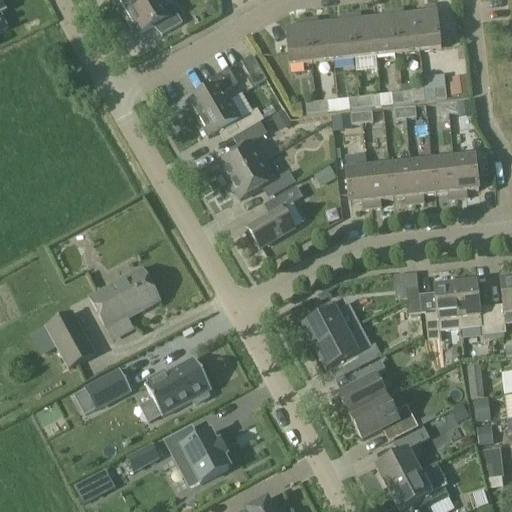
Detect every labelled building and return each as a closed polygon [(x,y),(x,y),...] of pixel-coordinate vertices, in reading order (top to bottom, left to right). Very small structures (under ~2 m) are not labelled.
[(111,0),(122,19),(156,0),(111,0)] [(157,0),(156,0),(122,19),(134,39),(153,28),(156,26),(162,36),(180,25),(169,6),(163,10),(157,0)] [(207,7),(208,16),(217,16),(216,6),(207,7)] [(425,18),(414,19),(418,54),(440,52),(436,16),(436,17),(435,8),(427,9),(428,14),(425,18)] [(399,12),(392,13),(397,57),(418,54),(414,19),(403,20),(399,17),(399,12)] [(382,23),(371,24),(375,59),(397,57),(392,13),(384,14),(385,19),(382,23)] [(356,17),(349,18),(354,62),(375,59),(371,24),(360,25),(356,22),(356,17)] [(339,27),(328,29),(332,64),(354,62),(349,18),(341,19),(342,24),(339,27)] [(313,22),(306,23),(311,67),(332,64),(328,29),(317,30),(314,27),(313,22)] [(289,69),(311,67),(306,23),(298,24),(299,29),(296,32),(285,34),(289,69)] [(251,59),(241,65),(250,81),(247,83),(252,91),(266,82),(251,59)] [(213,89),(187,105),(197,122),(230,103),(225,93),(236,86),(228,72),(209,83),(213,89)] [(450,97),(468,95),(466,78),(452,80),(453,85),(449,86),(450,97)] [(435,103),(446,102),(445,91),(434,92),(435,103)] [(411,94),(401,95),(402,107),(413,106),(411,94)] [(392,108),(402,107),(401,95),(390,96),(392,108)] [(369,98),(358,100),(359,112),(370,110),(369,98)] [(349,113),(359,112),(358,100),(347,101),(349,113)] [(230,103),(197,122),(208,140),(235,124),(242,134),(261,123),(255,113),(250,116),(242,121),(231,103),(230,103)] [(472,118),(470,104),(458,105),(460,119),(472,118)] [(326,105),(316,106),(317,115),(327,114),(326,105)] [(316,106),(305,107),(306,116),(317,115),(316,106)] [(457,106),(447,107),(448,119),(458,118),(457,106)] [(438,120),(448,119),(447,107),(437,108),(438,120)] [(404,111),(405,123),(415,122),(414,110),(404,111)] [(395,124),(405,123),(404,111),(394,112),(395,124)] [(361,115),(362,127),(372,126),(371,114),(361,115)] [(282,115),(273,120),(279,130),(288,125),(282,115)] [(352,128),(362,127),(361,115),(351,116),(352,128)] [(332,120),(334,133),(351,132),(349,118),(332,120)] [(219,176),(225,186),(262,165),(251,146),(265,138),(258,127),(235,140),(242,152),(216,167),(221,175),(219,176)] [(453,162),(457,204),(468,203),(467,195),(479,194),(475,159),(453,162)] [(453,162),(431,164),(435,199),(447,198),(447,205),(457,204),(453,162)] [(431,164),(410,166),(414,209),(424,208),(423,200),(435,199),(431,164)] [(262,165),(225,186),(232,199),(234,198),(238,204),(264,189),(270,201),(293,188),(286,176),(273,184),(262,165)] [(410,166),(388,169),(392,204),(404,202),(404,210),(414,209),(410,166)] [(318,176),(324,187),(335,180),(328,169),(318,176)] [(388,169),(367,171),(372,214),(382,213),(381,205),(392,204),(388,169)] [(362,215),(372,214),(367,171),(345,174),(349,208),(361,207),(362,215)] [(303,225),(292,206),(301,201),(295,191),(267,207),(273,217),(247,232),(258,251),(303,225)] [(160,304),(134,259),(101,277),(99,272),(88,278),(95,292),(107,286),(120,310),(126,322),(130,320),(160,304)] [(0,325),(35,306),(17,274),(0,283),(0,325)] [(502,309),(490,310),(493,337),(505,336),(504,318),(511,317),(511,281),(499,283),(502,309)] [(454,288),(458,324),(480,321),(482,339),(493,337),(490,310),(479,311),(477,285),(454,288)] [(438,326),(458,324),(454,288),(433,290),(436,316),(424,317),(427,345),(439,344),(438,326)] [(408,317),(419,316),(416,290),(405,291),(408,317)] [(302,329),(313,351),(346,334),(360,327),(349,307),(336,313),(335,312),(331,305),(316,313),(320,320),(302,329)] [(42,358),(56,350),(67,371),(93,357),(71,315),(31,337),(42,358)] [(371,348),(360,327),(346,334),(313,351),(325,374),(329,372),(334,383),(381,359),(374,346),(371,348)] [(148,386),(145,388),(162,419),(191,403),(194,408),(209,400),(206,395),(211,393),(194,361),(167,376),(165,372),(146,383),(148,386)] [(338,399),(349,420),(387,402),(376,380),(386,375),(380,363),(353,378),(358,389),(338,399)] [(483,400),(480,368),(466,369),(470,402),(483,400)] [(119,373),(85,391),(85,393),(96,412),(96,413),(130,395),(119,373)] [(487,424),(485,401),(473,402),(475,425),(487,424)] [(387,402),(349,420),(361,443),(382,433),(388,445),(418,430),(407,409),(393,415),(387,402)] [(451,413),(458,425),(468,419),(462,408),(451,413)] [(192,430),(165,444),(172,458),(183,452),(200,486),(229,471),(223,460),(226,458),(220,446),(216,448),(210,436),(198,442),(192,430)] [(477,431),(479,448),(489,447),(487,430),(477,431)] [(375,469),(386,491),(419,474),(414,463),(421,460),(415,449),(429,442),(424,431),(392,447),(397,458),(375,469)] [(151,448),(127,461),(134,474),(158,461),(151,448)] [(499,451),(482,453),(486,481),(488,481),(501,480),(503,479),(499,451)] [(386,491),(397,511),(403,511),(421,503),(425,511),(427,511),(448,501),(443,491),(447,489),(436,467),(420,475),(419,474),(386,491)] [(271,511),(267,503),(248,511),(271,511)]
